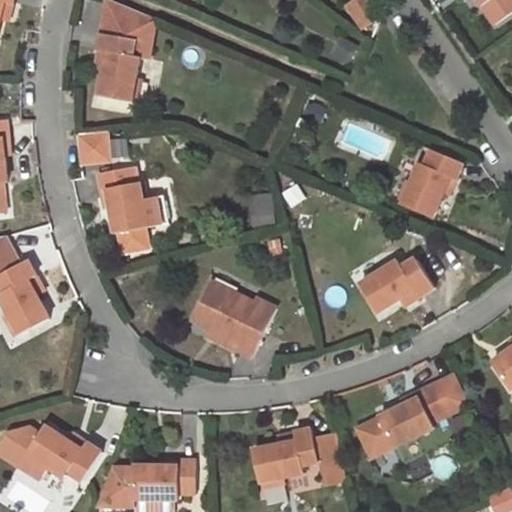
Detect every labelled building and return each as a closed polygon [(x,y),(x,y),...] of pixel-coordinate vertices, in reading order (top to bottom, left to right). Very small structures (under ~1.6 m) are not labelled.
[(16,0),(0,0),(0,28),(3,18),(7,1),(15,3),(16,0)] [(117,0),(109,0),(106,15),(155,24),(157,16),(117,0)] [(380,14),(370,0),(356,0),(349,5),(364,26),(380,14)] [(511,0),(488,0),(484,4),(496,21),(511,10),(511,0)] [(3,18),(12,20),(15,3),(7,1),(3,18)] [(101,97),(133,103),(133,101),(137,81),(141,57),(149,58),(155,24),(106,15),(100,53),(107,54),(105,70),(101,97)] [(423,42),(416,47),(427,63),(434,58),(423,42)] [(107,54),(100,53),(97,69),(105,70),(107,54)] [(137,81),(133,101),(140,103),(144,82),(137,81)] [(0,212),(8,211),(5,181),(9,181),(7,155),(5,137),(11,137),(10,119),(0,119),(0,212)] [(111,135),(83,137),(85,165),(113,164),(111,135)] [(7,155),(13,154),(11,137),(5,137),(7,155)] [(415,183),(407,202),(406,203),(435,215),(448,188),(453,174),(460,176),(466,161),(436,148),(429,164),(423,161),(415,183)] [(134,167),(101,172),(104,189),(110,189),(113,206),(117,232),(121,231),(145,228),(170,224),(166,196),(145,199),(142,182),(137,183),(134,167)] [(453,174),(448,188),(454,190),(460,176),(453,174)] [(407,202),(415,183),(408,180),(401,199),(407,202)] [(110,189),(104,189),(107,206),(113,206),(110,189)] [(293,237),(313,231),(309,219),(290,224),(293,237)] [(145,228),(121,231),(124,251),(148,248),(145,228)] [(416,287),(422,296),(436,287),(418,258),(405,266),(401,260),(363,283),(379,310),(404,295),(416,287)] [(11,310),(20,330),(21,331),(47,319),(35,290),(30,278),(38,275),(31,260),(2,274),(9,289),(3,292),(11,310)] [(30,278),(35,290),(43,287),(38,275),(30,278)] [(240,339),(236,347),(254,356),(280,307),(260,297),(258,301),(212,280),(194,318),(216,328),(240,339)] [(416,287),(404,295),(409,304),(422,296),(416,287)] [(20,330),(11,310),(3,314),(13,333),(20,330)] [(240,339),(216,328),(212,336),(236,347),(240,339)] [(511,347),(495,359),(511,386),(511,347)] [(457,369),(433,381),(419,390),(422,396),(409,403),(385,415),(400,443),(401,444),(422,433),(438,425),(435,420),(474,399),(457,369)] [(422,396),(419,390),(406,397),(409,403),(422,396)] [(400,443),(385,415),(363,427),(377,455),(400,443)] [(70,471),(85,480),(103,452),(89,442),(85,448),(69,438),(48,424),(43,432),(29,453),(30,454),(48,466),(65,477),(70,471)] [(29,453),(43,432),(32,425),(12,429),(0,448),(24,463),(30,454),(29,453)] [(284,444),(256,449),(265,486),(286,482),(309,477),(307,466),(322,463),(316,437),(314,427),(298,431),(300,440),(284,444)] [(341,430),(316,437),(322,463),(323,468),(349,462),(341,430)] [(85,448),(89,442),(74,431),(69,438),(85,448)] [(282,434),(284,444),(300,440),(298,431),(282,434)] [(422,433),(401,444),(404,449),(425,439),(422,433)] [(48,466),(30,454),(24,463),(42,475),(48,466)] [(180,493),(197,492),(197,457),(180,458),(180,465),(135,465),(135,467),(114,467),(99,507),(136,506),(136,498),(138,498),(162,498),(181,498),(180,493)] [(286,482),(265,486),(266,493),(287,488),(286,482)] [(511,511),(511,491),(491,500),(495,511),(511,511)]
